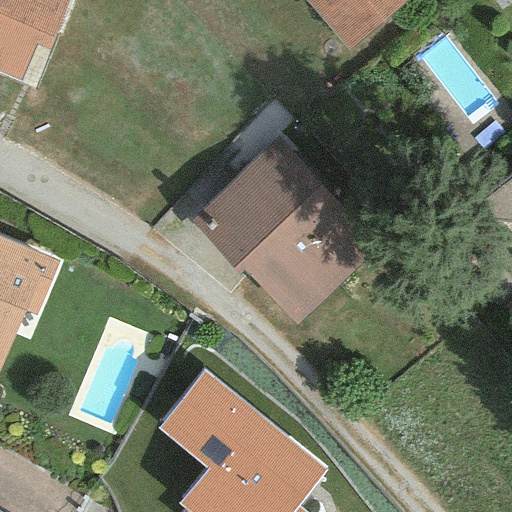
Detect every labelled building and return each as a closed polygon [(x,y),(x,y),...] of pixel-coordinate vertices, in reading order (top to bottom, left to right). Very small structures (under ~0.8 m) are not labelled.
[(67,0),(0,0),(0,72),(20,81),(35,45),(47,50),(67,0)] [(303,0),(347,50),(405,0),(303,0)] [(511,0),(490,0),(500,11),(511,0)] [(276,140),(187,223),(236,276),(242,271),(295,327),(378,249),(276,140)] [(511,176),(477,206),(496,230),(505,232),(511,235),(511,176)] [(35,315),(55,262),(0,238),(0,365),(21,309),(35,315)] [(181,511),(301,511),(296,508),(325,469),(201,371),(157,429),(206,470),(177,503),(184,510),(181,511)]
